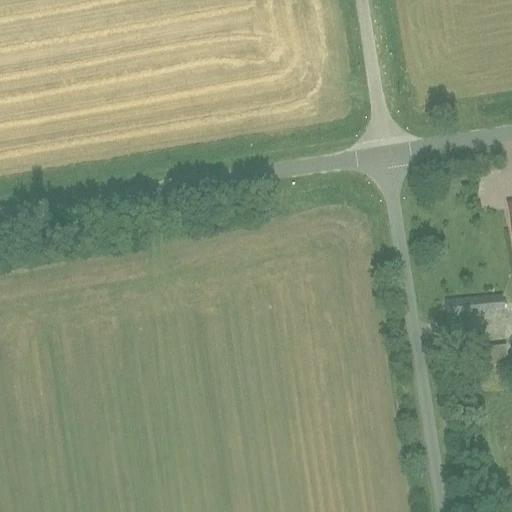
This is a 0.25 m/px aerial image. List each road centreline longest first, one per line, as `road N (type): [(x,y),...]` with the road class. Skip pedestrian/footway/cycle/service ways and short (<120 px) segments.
road 1 (residential): [(0,217),(382,158)]
road 2 (residential): [(382,158),(438,511)]
road 3 (residential): [(355,0),(382,158)]
road 4 (residential): [(382,158),(511,138)]
